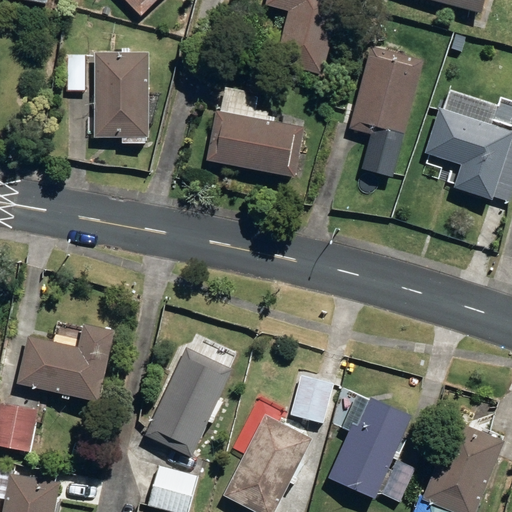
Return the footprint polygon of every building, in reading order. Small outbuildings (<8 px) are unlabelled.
[(118,0),(134,17),(151,0),(118,0)] [(267,64),(312,76),(331,0),(258,0),(257,6),(281,12),(267,64)] [(417,0),(469,14),(472,0),(417,0)] [(340,129),(392,143),(413,61),(362,48),(340,129)] [(87,138),(139,138),(139,53),(87,54),(87,138)] [(61,55),(61,92),(80,92),(79,55),(61,55)] [(484,196),(504,203),(511,178),(511,136),(432,109),(417,153),(453,166),(446,189),(482,201),(484,196)] [(200,161),(284,178),(294,130),(211,113),(200,161)] [(25,383),(105,397),(118,325),(87,320),(86,326),(69,323),(66,339),(35,333),(31,355),(21,353),(17,376),(27,377),(25,383)] [(153,434),(200,455),(240,366),(194,346),(153,434)] [(296,414),(327,423),(338,384),(307,375),(296,414)] [(335,479),(380,499),(417,416),(378,398),(365,426),(360,424),(335,479)] [(0,401),(0,443),(32,449),(39,407),(0,401)] [(231,494),(265,511),(279,511),(319,436),(273,413),(231,494)] [(430,499),(460,511),(480,511),(510,440),(463,420),(430,499)] [(391,495),(406,502),(421,467),(406,461),(391,495)] [(156,503),(185,511),(193,511),(205,476),(168,465),(156,503)] [(8,511),(57,511),(62,478),(14,471),(8,511)]
